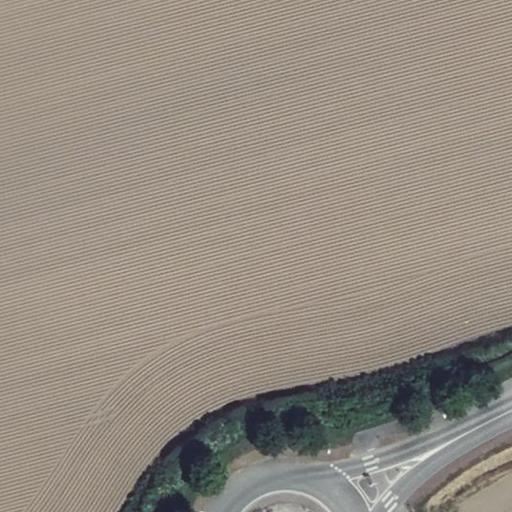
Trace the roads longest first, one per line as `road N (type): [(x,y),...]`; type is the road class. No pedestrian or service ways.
road 1 (tertiary): [(511,407),(369,462),(289,472)]
road 2 (tertiary): [(381,511),(418,468),(511,410)]
